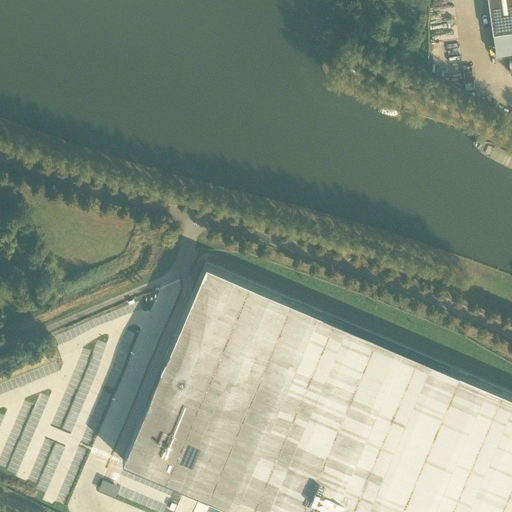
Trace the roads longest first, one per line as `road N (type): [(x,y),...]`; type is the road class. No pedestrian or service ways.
road 1 (unclassified): [(511,336),(407,288),(192,213)]
road 2 (unclassified): [(0,349),(174,273),(192,213)]
road 3 (unclassified): [(192,213),(0,157)]
